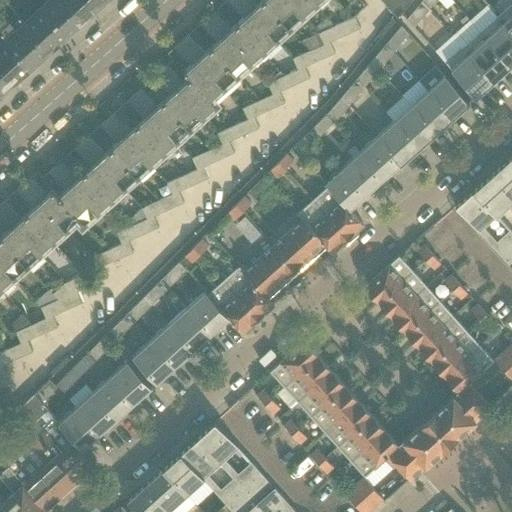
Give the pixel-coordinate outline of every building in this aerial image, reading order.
[(0,287),(78,217),(83,223),(215,103),(210,98),(317,0),(262,0),(257,5),(252,0),(229,0),(244,17),(231,29),(214,11),(201,23),(217,41),(205,52),(188,34),(175,46),(191,64),(184,71),(189,77),(183,82),(167,64),(153,76),(170,94),(157,106),(141,88),(127,100),(144,118),(131,130),(115,112),(101,124),(118,142),(105,153),(88,135),(75,148),(91,166),(79,177),(62,159),(49,171),(65,189),(59,195),(54,189),(47,195),(30,177),(17,189),(33,207),(21,218),(5,200),(0,204),(0,222),(7,231),(0,237),(0,287)] [(44,0),(41,3),(68,34),(86,18),(73,3),(70,0),(44,0)] [(76,0),(90,15),(106,0),(76,0)] [(407,7),(400,0),(382,0),(398,18),(407,7)] [(28,8),(19,16),(50,50),(68,34),(41,3),(31,12),(28,8)] [(511,3),(496,18),(511,35),(511,3)] [(417,7),(406,19),(413,26),(424,14),(417,7)] [(19,16),(2,32),(5,35),(33,66),(50,50),(19,16)] [(355,16),(340,23),(341,24),(345,34),(360,27),(355,17),(355,16)] [(327,17),(314,28),(318,33),(322,43),(323,44),(330,41),(331,41),(345,34),(341,24),(340,23),(334,26),(327,17)] [(511,35),(496,18),(479,33),(509,66),(511,62),(511,35)] [(468,20),(452,34),(463,47),(462,48),(492,81),(509,66),(479,33),(468,20)] [(401,24),(389,39),(398,46),(408,33),(401,24)] [(318,33),(301,40),(309,48),(311,50),(315,48),(320,59),(335,52),(330,42),(330,41),(323,44),(322,43),(318,33)] [(452,34),(434,50),(475,96),(492,81),(462,48),(463,47),(452,34)] [(0,65),(2,67),(15,82),(33,66),(5,35),(0,40),(0,65)] [(297,56),(292,58),(296,68),(297,69),(302,67),(304,66),(320,59),(315,48),(311,50),(297,56)] [(380,50),(371,61),(378,68),(388,56),(380,50)] [(371,61),(361,73),(368,80),(378,68),(371,61)] [(297,69),(290,72),(290,73),(295,84),(309,77),(305,68),(304,67),(304,66),(302,67),(297,69)] [(0,95),(12,85),(0,72),(0,95)] [(290,72),(267,83),(272,93),(272,94),(276,92),(278,91),(279,91),(295,84),(290,73),(290,72)] [(452,117),(469,101),(445,74),(428,90),(452,117)] [(418,80),(401,95),(411,105),(435,132),(452,117),(428,90),(418,80)] [(351,85),(341,97),(349,103),(359,92),(351,85)] [(272,94),(265,97),(265,98),(270,108),(284,102),(279,92),(279,91),(278,91),(276,92),(272,94)] [(265,97),(242,108),(247,118),(247,119),(251,117),(254,116),(270,108),(265,98),(265,97)] [(341,97),(331,108),(339,115),(349,103),(341,97)] [(418,147),(435,132),(411,105),(394,120),(418,147)] [(325,115),(315,125),(322,133),(332,123),(331,122),(325,115)] [(247,119),(239,122),(240,123),(245,134),(259,127),(254,117),(254,116),(251,117),(247,119)] [(401,162),(418,147),(394,120),(377,136),(401,162)] [(239,122),(217,133),(221,143),(222,144),(226,142),(229,141),(245,134),(240,123),(239,122)] [(304,136),(294,146),(301,154),(311,144),(304,136)] [(384,178),(401,162),(377,136),(360,151),(384,178)] [(222,144),(214,148),(220,159),(234,152),(229,142),(229,141),(226,142),(222,144)] [(214,148),(192,158),(197,169),(204,166),(220,159),(214,148)] [(367,193),(384,178),(360,151),(343,166),(367,193)] [(287,153),(279,161),(285,168),(293,160),(287,153)] [(511,164),(507,158),(490,173),(511,198),(511,164)] [(279,161),(270,170),(276,177),(285,168),(279,161)] [(197,169),(189,173),(194,183),(209,177),(204,166),(197,169)] [(349,209),(367,193),(343,166),(325,182),(328,185),(349,209)] [(189,173),(166,182),(171,193),(171,194),(179,190),(194,183),(189,173)] [(511,198),(490,173),(473,189),(497,216),(511,202),(511,198)] [(363,224),(349,209),(328,185),(313,198),(348,237),(363,224)] [(455,205),(479,232),(485,227),(497,216),(473,189),(455,205)] [(171,194),(164,197),(169,208),(184,201),(179,191),(179,190),(171,194)] [(242,197),(236,203),(242,209),(242,210),(251,202),(250,201),(244,196),(242,197)] [(164,197),(141,207),(142,207),(146,218),(150,216),(150,217),(153,215),(169,208),(164,197)] [(301,217),(324,243),(332,252),(348,237),(313,198),(299,211),(303,216),(301,217)] [(236,203),(227,213),(232,217),(233,219),(234,219),(242,210),(242,209),(236,203)] [(142,207),(128,220),(133,225),(139,222),(144,233),(159,227),(153,215),(150,217),(150,216),(146,218),(142,207)] [(310,256),(324,243),(301,217),(287,230),(310,256)] [(119,231),(116,232),(121,242),(121,243),(125,242),(128,240),(144,233),(139,222),(133,225),(120,230),(119,231)] [(485,227),(479,232),(508,264),(511,261),(511,232),(510,230),(498,242),(485,227)] [(295,269),(310,256),(287,230),(272,243),(295,269)] [(200,240),(194,246),(200,253),(207,246),(208,245),(202,238),(201,239),(200,240)] [(121,243),(113,247),(119,258),(133,251),(128,240),(125,242),(121,243)] [(280,283),(295,269),(272,243),(257,257),(280,283)] [(426,259),(433,253),(424,244),(418,249),(426,259)] [(194,246),(185,255),(191,262),(200,253),(194,246)] [(113,247),(94,255),(99,266),(99,267),(102,265),(119,258),(113,247)] [(433,253),(426,259),(434,268),(441,262),(433,253)] [(378,302),(412,271),(398,256),(364,286),(378,302)] [(265,296),(280,283),(257,257),(242,270),(265,296)] [(178,262),(166,274),(174,282),(186,270),(178,262)] [(99,267),(88,272),(93,283),(108,277),(103,266),(102,265),(99,267)] [(273,305),(265,296),(242,270),(241,271),(237,266),(223,279),(258,318),(273,305)] [(392,317),(426,286),(412,271),(378,302),(392,317)] [(88,272),(69,281),(73,291),(74,292),(78,290),(93,283),(88,272)] [(453,289),(460,283),(451,273),(444,279),(453,289)] [(229,317),(242,332),(258,318),(223,279),(208,293),(229,317)] [(65,282),(53,293),(57,298),(63,296),(68,307),(83,301),(78,290),(74,292),(73,291),(69,281),(65,282)] [(467,291),(460,283),(453,289),(461,297),(467,291)] [(155,285),(145,295),(152,303),(162,293),(155,285)] [(405,332),(439,301),(426,286),(392,317),(405,332)] [(49,289),(35,301),(40,307),(45,317),(48,316),(52,314),(68,307),(63,296),(57,298),(53,293),(49,289)] [(229,317),(208,293),(205,290),(187,306),(211,333),(229,317)] [(145,295),(133,308),(140,315),(152,303),(145,295)] [(418,347),(453,316),(439,301),(405,332),(418,347)] [(480,318),(486,312),(478,303),(471,309),(480,318)] [(193,349),(211,333),(187,306),(169,322),(193,349)] [(486,312),(480,318),(487,327),(494,321),(486,312)] [(45,317),(38,321),(43,332),(57,326),(53,316),(52,314),(48,316),(45,317)] [(432,362),(466,331),(453,316),(418,347),(432,362)] [(121,319),(111,330),(117,338),(119,336),(128,326),(127,325),(121,319)] [(17,330),(15,331),(20,343),(22,341),(27,339),(43,332),(38,321),(17,330)] [(175,366),(193,349),(169,322),(151,339),(175,366)] [(445,376),(479,346),(466,331),(432,362),(445,376)] [(104,336),(93,347),(100,354),(111,343),(104,336)] [(20,343),(12,346),(17,357),(32,351),(27,339),(22,341),(20,343)] [(156,382),(175,366),(151,339),(132,355),(156,382)] [(284,387),(319,356),(305,340),(270,371),(284,387)] [(511,341),(495,357),(507,370),(511,365),(511,341)] [(12,346),(0,351),(0,359),(2,364),(17,357),(12,346)] [(445,376),(458,391),(459,392),(472,379),(493,361),(479,346),(445,376)] [(298,402),(332,370),(319,356),(284,387),(298,402)] [(83,357),(72,368),(79,375),(90,364),(83,357)] [(134,402),(151,387),(130,363),(127,360),(110,375),(134,402)] [(72,368),(61,379),(68,387),(79,375),(72,368)] [(311,416),(346,385),(332,370),(298,402),(311,416)] [(117,417),(134,402),(110,375),(93,391),(117,417)] [(479,387),(472,379),(459,392),(458,391),(453,395),(475,420),(480,415),(484,416),(490,411),(490,406),(491,405),(476,389),(479,387)] [(45,383),(33,394),(40,402),(52,391),(45,383)] [(324,431),(359,400),(346,385),(311,416),(324,431)] [(265,404),(272,398),(263,389),(257,394),(265,404)] [(100,433),(117,417),(93,391),(76,406),(100,433)] [(40,403),(40,402),(33,394),(15,412),(29,428),(47,410),(40,403)] [(412,432),(403,440),(425,465),(440,451),(444,448),(445,447),(452,440),(455,438),(457,436),(460,433),(475,420),(453,395),(444,403),(438,408),(434,412),(433,413),(430,416),(423,422),(421,423),(418,426),(412,432)] [(272,398),(265,404),(273,412),(279,407),(272,398)] [(338,446),(372,415),(359,400),(324,431),(338,446)] [(59,421),(58,422),(72,438),(73,439),(82,449),(87,444),(89,443),(100,433),(76,406),(59,421)] [(351,461),(386,430),(372,415),(338,446),(351,461)] [(0,432),(11,422),(0,417),(0,432)] [(292,434),(298,428),(290,418),(283,424),(292,434)] [(46,427),(36,436),(77,481),(96,464),(82,449),(73,439),(72,438),(58,422),(55,419),(46,427)] [(250,496),(268,480),(251,461),(237,474),(225,459),(238,447),(214,421),(197,436),(221,463),(234,477),(250,496)] [(298,428),(292,434),(299,442),(306,436),(298,428)] [(398,444),(386,430),(351,461),(365,476),(386,457),(399,445),(398,444)] [(36,436),(14,455),(27,469),(34,463),(62,495),(77,481),(36,436)] [(233,511),(250,496),(234,477),(221,489),(208,475),(221,463),(197,436),(179,452),(203,479),(225,503),(233,511)] [(0,439),(0,456),(47,509),(62,495),(34,463),(27,469),(14,455),(0,439)] [(422,468),(425,465),(403,440),(398,444),(399,445),(386,457),(392,465),(396,461),(411,478),(412,477),(416,477),(422,472),(422,468)] [(319,463),(325,458),(317,448),(310,454),(319,463)] [(203,479),(179,452),(162,467),(186,494),(203,479)] [(333,466),(325,458),(319,463),(326,472),(333,466)] [(8,466),(0,473),(0,476),(13,491),(2,501),(11,511),(42,511),(47,509),(8,466)] [(162,467),(144,484),(170,511),(184,511),(194,503),(186,494),(162,467)] [(365,496),(374,488),(366,480),(357,487),(365,496)] [(170,511),(144,484),(126,500),(137,511),(170,511)] [(296,511),(274,487),(257,503),(264,511),(285,511),(286,511),(296,511)] [(356,505),(365,496),(357,487),(348,496),(356,505)] [(374,506),(383,498),(374,488),(365,496),(374,506)] [(362,511),(367,511),(374,506),(365,496),(356,505),(362,511)] [(11,511),(2,501),(0,502),(0,511),(11,511)] [(264,511),(257,503),(246,511),(264,511)]
